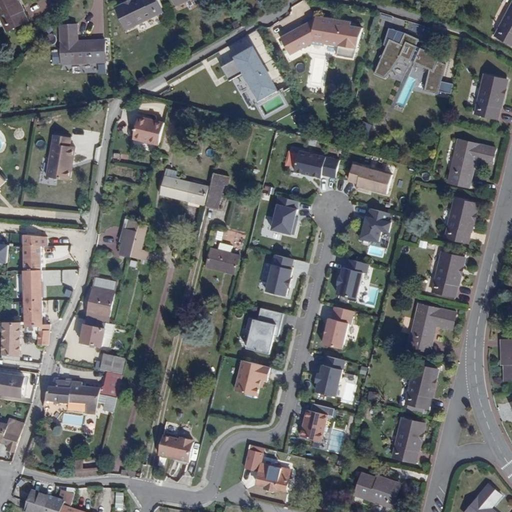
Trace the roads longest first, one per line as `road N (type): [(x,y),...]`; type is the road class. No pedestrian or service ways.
road 1 (residential): [(298,0),(109,105),(81,273),(12,469)]
road 2 (residential): [(210,493),(230,442),(270,437),(284,424),(335,211)]
road 3 (residential): [(151,491),(12,469)]
road 4 (residential): [(468,354),(503,220)]
